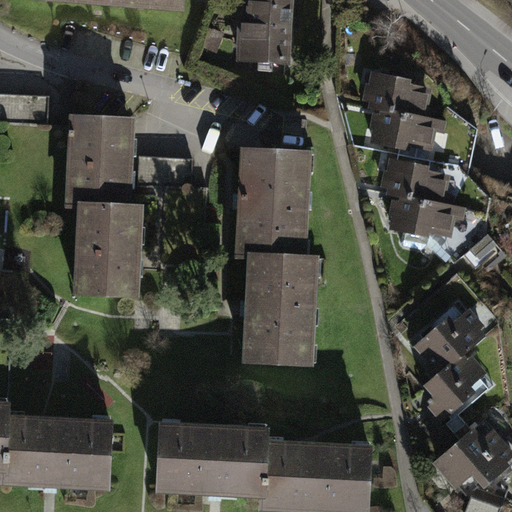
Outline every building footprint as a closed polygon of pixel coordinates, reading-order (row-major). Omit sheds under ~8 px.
[(187,0),(9,0),(8,13),(186,23),(187,0)] [(295,0),(254,0),(254,7),(245,7),(242,59),(293,61),(295,0)] [(431,89),(376,77),(368,114),(385,117),(423,125),(431,89)] [(423,125),(385,117),(377,154),(396,158),(432,165),(439,129),(423,125)] [(136,125),(74,122),(70,210),(83,211),(132,213),(136,125)] [(314,159),(250,156),(245,261),(257,262),(310,264),(314,159)] [(432,165),(396,158),(388,194),(403,197),(442,206),(450,169),(432,165)] [(442,206),(403,197),(395,234),(449,245),(457,209),(442,206)] [(132,213),(83,211),(79,300),(141,302),(145,214),(132,213)] [(310,264),(257,262),(252,367),(316,370),(321,265),(310,264)] [(487,343),(462,307),(412,341),(437,377),(478,349),(487,343)] [(502,385),(478,349),(437,377),(428,383),(452,419),(502,385)] [(14,407),(0,406),(0,471),(11,472),(14,419),(14,407)] [(117,424),(14,419),(11,472),(11,484),(114,488),(117,424)] [(475,506),(473,511),(508,511),(511,501),(487,494),(511,471),(511,442),(493,423),(441,472),(474,507),(475,506)] [(271,434),(164,429),(161,494),(268,499),(271,446),(271,434)] [(370,511),(374,450),(271,446),(268,499),(268,510),(308,511),(370,511)]
